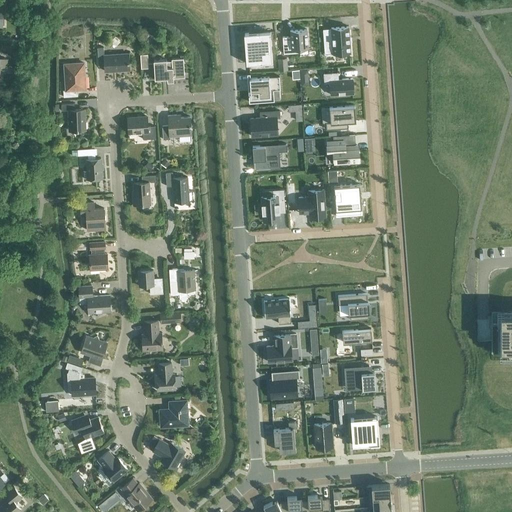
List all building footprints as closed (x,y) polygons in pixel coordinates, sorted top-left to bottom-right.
[(330,28),(322,29),(323,42),(331,41),(332,53),(350,52),(348,26),(330,27),(330,28)] [(290,36),(282,36),(283,53),(299,52),(299,48),(308,47),(306,29),(290,30),(290,36)] [(270,31),(243,33),(244,44),(248,43),(249,57),(250,62),(261,62),(272,61),(270,31)] [(128,53),(104,54),(103,46),(97,47),(98,66),(104,65),(105,71),(129,69),(128,53)] [(140,54),(141,68),(148,67),(147,53),(140,54)] [(279,58),(280,69),(288,68),(287,57),(279,58)] [(173,77),(184,76),(183,58),(171,58),(171,61),(166,61),(166,59),(153,60),(154,78),(167,78),(167,80),(173,80),(173,77)] [(63,90),(63,96),(77,95),(77,89),(85,88),(83,62),(64,64),(66,89),(63,90)] [(338,71),(323,72),(324,83),(330,82),(330,94),(353,93),(352,78),(338,79),(338,71)] [(250,90),(248,91),(249,102),(274,100),(273,89),(280,89),(279,76),(249,78),(250,90)] [(84,108),(74,109),(74,103),(61,103),(61,110),(68,110),(69,130),(85,129),(84,108)] [(331,122),(328,122),(329,129),(350,127),(349,121),(355,120),(354,104),(333,106),(331,106),(331,122)] [(268,117),(253,118),(255,134),(281,132),(281,117),(284,117),(283,109),(268,111),(268,117)] [(190,116),(176,117),(176,114),(168,115),(168,124),(162,125),(163,139),(170,138),(170,136),(191,134),(190,116)] [(155,125),(148,126),(147,116),(127,117),(128,132),(142,132),(143,139),(156,138),(155,125)] [(344,139),(327,141),(327,150),(333,150),(334,162),(341,162),(341,164),(348,163),(348,161),(358,160),(357,144),(344,145),(344,139)] [(278,144),(252,146),(253,159),(255,159),(255,164),(256,164),(256,169),(280,168),(278,144)] [(100,157),(95,158),(95,154),(97,153),(96,147),(85,148),(71,149),(71,155),(88,154),(88,158),(86,158),(87,170),(83,170),(84,178),(88,178),(102,177),(100,157)] [(187,177),(172,177),(172,171),(165,172),(166,186),(172,185),(173,200),(181,200),(181,201),(193,200),(193,191),(188,191),(187,177)] [(133,195),(134,204),(150,203),(148,182),(155,181),(155,174),(141,175),(142,182),(134,182),(134,195),(133,195)] [(359,183),(333,185),(336,215),(362,213),(359,183)] [(272,195),(261,196),(262,220),(279,219),(279,212),(285,211),(283,188),(273,189),(274,193),(272,193),(272,195)] [(325,216),(324,189),(308,190),(308,196),(298,197),(299,209),(309,208),(309,217),(325,216)] [(104,208),(94,208),(93,202),(80,203),(81,213),(86,213),(87,230),(105,229),(104,208)] [(107,253),(103,253),(103,248),(105,248),(104,241),(90,242),(90,249),(91,248),(92,254),(89,254),(90,269),(108,268),(107,253)] [(194,269),(178,270),(178,268),(169,268),(169,281),(178,281),(178,290),(187,290),(190,293),(193,289),(195,289),(194,269)] [(162,279),(154,280),(153,269),(138,270),(139,285),(149,285),(150,293),(163,293),(162,279)] [(109,295),(92,296),(92,285),(78,286),(79,303),(87,302),(88,312),(110,311),(109,295)] [(366,293),(338,295),(338,304),(347,303),(348,314),(350,314),(350,319),(368,318),(368,312),(370,312),(369,306),(367,306),(366,293)] [(289,299),(263,300),(264,317),(278,316),(278,323),(290,322),(289,299)] [(170,313),(170,321),(180,320),(180,312),(170,313)] [(511,312),(500,312),(500,352),(511,352),(511,312)] [(161,332),(158,332),(157,320),(144,320),(144,328),(145,328),(145,333),(142,333),(143,349),(162,348),(161,332)] [(370,328),(342,330),(343,342),(371,340),(370,328)] [(274,345),(267,345),(268,361),(292,359),(291,346),(297,346),(296,333),(274,335),(274,345)] [(88,361),(100,365),(102,358),(101,358),(106,342),(100,340),(97,335),(84,341),(81,351),(90,355),(88,361)] [(67,360),(81,365),(83,358),(69,353),(67,360)] [(84,374),(80,372),(82,367),(67,361),(63,360),(62,364),(66,366),(65,367),(69,369),(67,372),(68,391),(72,391),(72,395),(95,393),(94,377),(84,378),(84,374)] [(174,373),(172,373),(171,362),(158,363),(159,374),(156,374),(157,389),(175,388),(174,373)] [(368,365),(343,367),(344,380),(355,379),(355,389),(375,387),(374,371),(369,372),(368,365)] [(271,379),(269,379),(271,397),(297,395),(295,378),(299,378),(298,369),(271,371),(271,379)] [(186,400),(179,401),(179,400),(169,401),(169,407),(159,407),(160,426),(188,424),(186,400)] [(98,416),(85,421),(83,415),(71,420),(76,432),(82,430),(85,438),(103,431),(98,416)] [(289,426),(273,427),(274,442),(279,442),(279,450),(295,449),(294,427),(297,426),(297,420),(289,420),(289,426)] [(330,422),(314,424),(316,447),(332,446),(330,422)] [(386,430),(361,433),(362,453),(387,451),(386,430)] [(171,442),(169,444),(159,438),(152,450),(163,456),(160,460),(176,469),(181,460),(179,459),(185,450),(171,442)] [(117,456),(115,458),(108,450),(98,458),(104,467),(103,468),(112,480),(127,468),(117,456)] [(142,486),(141,488),(133,477),(121,487),(129,497),(128,498),(138,510),(152,498),(142,486)] [(389,484),(366,485),(367,496),(390,495),(389,484)] [(0,506),(0,511),(17,511),(21,509),(16,503),(16,500),(22,496),(13,486),(4,494),(8,500),(0,506)] [(37,498),(42,504),(49,499),(44,493),(37,498)] [(329,511),(329,498),(322,498),(321,494),(307,495),(307,498),(308,511),(329,511)] [(390,495),(367,496),(368,507),(391,505),(390,495)] [(308,511),(307,498),(301,499),(301,496),(287,497),(287,500),(287,511),(308,511)] [(287,511),(287,500),(284,500),(278,503),(276,499),(272,501),(263,505),(265,509),(266,511),(287,511)]
